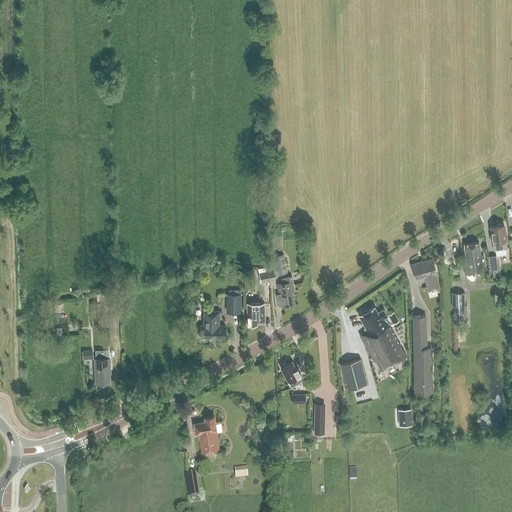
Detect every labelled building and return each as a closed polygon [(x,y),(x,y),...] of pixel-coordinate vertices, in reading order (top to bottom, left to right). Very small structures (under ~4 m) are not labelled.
[(492,235),(490,235),(491,242),(493,242),(494,250),(507,248),(505,240),(507,240),(506,233),(505,234),(503,224),(490,226),(492,235)] [(464,274),(484,272),(483,255),(480,255),(479,242),(464,243),(465,256),(462,256),(464,274)] [(276,275),(287,273),(283,254),(272,256),(276,275)] [(500,277),(499,269),(498,269),(496,256),(488,257),(489,270),(492,270),(492,277),(500,277)] [(432,258),(411,264),(415,279),(425,277),(428,290),(439,287),(435,274),(436,273),(432,258)] [(272,266),(266,267),(269,282),(275,280),(272,266)] [(266,267),(258,268),(259,273),(258,273),(260,283),(269,282),(266,267)] [(278,294),(276,294),(278,307),(294,304),(292,292),(294,291),(291,276),(282,278),(283,282),(277,283),(278,294)] [(226,314),(240,313),(240,290),(228,290),(228,294),(226,294),(226,314)] [(452,307),(453,307),(464,306),(464,292),(451,293),(452,307)] [(105,302),(90,303),(92,329),(107,328),(105,302)] [(264,312),(264,308),(264,303),(260,303),(259,302),(252,302),(251,303),(246,303),(247,325),(256,324),(256,321),(264,321),(264,312)] [(453,307),(453,315),(452,315),(452,323),(466,323),(466,306),(464,306),(453,307)] [(404,357),(406,356),(387,321),(386,321),(384,318),(387,316),(383,309),(377,312),(374,307),(359,315),(366,327),(364,328),(366,331),(360,335),(380,371),(405,358),(404,357)] [(225,338),(226,326),(219,326),(219,311),(204,311),(203,325),(200,325),(200,337),(225,338)] [(388,315),(394,324),(399,321),(393,312),(388,315)] [(432,348),(427,348),(426,316),(412,316),(413,367),(414,393),(433,392),(432,348)] [(110,370),(109,358),(94,358),(95,383),(109,383),(108,370),(110,370)] [(341,364),(341,366),(348,389),(368,384),(361,359),(341,364)] [(291,387),(302,381),(299,376),(301,375),(297,368),(295,369),(291,362),(280,367),(288,382),(291,387)] [(305,394),(292,394),(292,404),(306,403),(305,394)] [(400,409),(401,425),(415,424),(414,408),(400,409)] [(324,414),(314,413),(314,433),(324,434),(324,414)] [(202,452),(219,449),(216,432),(217,432),(214,416),(204,418),(204,421),(194,423),(195,434),(199,433),(202,452)] [(296,450),(304,449),(302,432),(294,433),(296,450)] [(199,495),(195,472),(184,474),(187,497),(199,495)]
